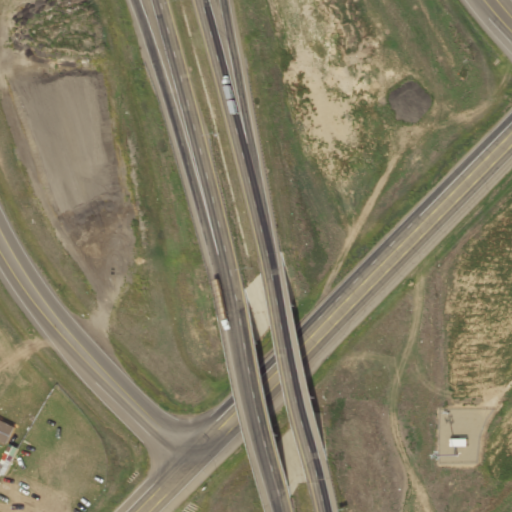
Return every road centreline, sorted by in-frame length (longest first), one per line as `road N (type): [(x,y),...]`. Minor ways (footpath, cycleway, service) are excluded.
road 1 (trunk): [(203,445),(107,358),(30,263),(0,209),(152,54),(217,222)]
road 2 (primary): [(137,511),(511,135)]
road 3 (trunk): [(269,269),(199,0)]
road 4 (trunk): [(0,260),(49,333),(177,472)]
road 5 (trunk): [(269,269),(224,0)]
road 6 (trunk): [(157,0),(217,222)]
road 7 (trunk): [(315,472),(269,269)]
road 8 (trunk): [(235,308),(278,509)]
